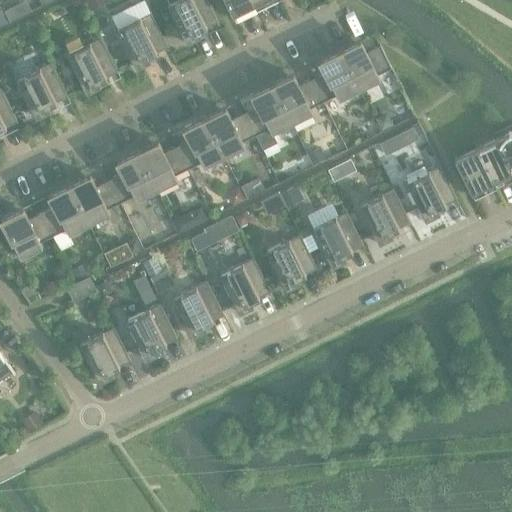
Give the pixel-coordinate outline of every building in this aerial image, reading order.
[(207,0),(176,0),(168,4),(188,44),(202,37),(200,31),(219,22),(207,0)] [(252,0),(225,0),(236,20),(257,9),(252,0)] [(252,0),(257,9),(275,0),(252,0)] [(16,5),(5,11),(10,22),(21,16),(16,5)] [(169,47),(152,13),(118,29),(137,69),(152,61),(149,56),(169,47)] [(119,72),(102,37),(68,54),(87,94),(102,86),(99,81),(119,72)] [(361,41),(341,51),(360,90),(379,80),(380,81),(381,81),(378,75),(392,68),(381,45),(367,52),(361,41)] [(326,72),(313,79),(327,107),(324,101),(337,95),(340,101),(341,100),(341,99),(360,90),(341,51),(320,61),(326,72)] [(68,97),(51,62),(18,79),(37,119),(52,111),(49,106),(68,97)] [(294,74),(273,84),(293,123),(312,113),(312,115),(314,114),(311,108),(323,102),(326,108),(327,107),(313,79),(300,86),(294,74)] [(259,106),(245,113),(259,141),(264,150),(265,149),(278,143),(273,134),(274,134),(273,133),(293,123),(273,84),(253,95),(259,106)] [(0,130),(18,121),(1,87),(0,87),(0,136),(1,136),(0,133),(0,130)] [(226,108),(206,118),(225,157),(244,147),(245,148),(246,148),(243,142),(256,136),(259,142),(259,141),(245,113),(232,119),(226,108)] [(388,113),(376,119),(382,131),(394,125),(388,113)] [(191,139),(178,146),(192,174),(189,168),(202,162),(205,168),(206,167),(205,166),(225,157),(206,118),(185,128),(191,139)] [(509,131),(497,137),(511,167),(511,130),(511,131),(509,131)] [(396,135),(380,143),(386,155),(402,147),(396,135)] [(511,167),(497,137),(476,147),(496,187),(511,178),(511,167)] [(159,141),(138,151),(157,190),(177,180),(177,182),(178,181),(176,175),(188,169),(191,175),(192,174),(178,146),(164,153),(159,141)] [(476,147),(455,158),(474,197),(496,187),(476,147)] [(321,148),(309,153),(314,165),(326,159),(321,148)] [(123,173),(110,180),(124,208),(125,208),(122,202),(135,196),(137,201),(139,201),(138,200),(157,190),(138,151),(118,162),(123,173)] [(339,164),(328,170),(334,181),(345,175),(339,164)] [(440,165),(439,166),(407,182),(426,221),(441,214),(438,209),(457,199),(440,165)] [(91,175),(71,185),(90,224),(109,214),(110,215),(111,215),(108,209),(121,203),(123,208),(124,208),(110,180),(97,186),(91,175)] [(56,207),(43,213),(57,241),(54,235),(67,229),(70,235),(71,234),(70,233),(90,224),(71,185),(50,195),(56,207)] [(232,191),(229,198),(233,206),(246,200),(240,187),(232,191)] [(294,187),(281,193),(288,207),(301,201),(294,187)] [(411,222),(394,188),(360,205),(380,244),(394,237),(392,232),(411,222)] [(24,208),(17,212),(2,219),(22,259),(23,258),(22,257),(42,247),(42,249),(43,248),(41,242),(53,236),(56,242),(57,241),(43,213),(29,220),(24,208)] [(246,211),(235,216),(240,227),(247,224),(249,217),(246,211)] [(364,246),(347,211),(313,228),(333,268),(348,260),(345,255),(364,246)] [(182,215),(172,220),(179,233),(193,226),(189,217),(182,215)] [(206,232),(192,239),(198,251),(212,244),(206,232)] [(318,269),(301,234),(267,251),(286,291),(301,283),(298,278),(318,269)] [(131,241),(129,246),(133,255),(144,249),(138,237),(131,241)] [(116,248),(105,254),(111,267),(123,261),(116,248)] [(156,256),(143,262),(151,278),(164,271),(156,256)] [(271,292),(254,258),(220,274),(240,314),(254,307),(252,301),(271,292)] [(85,265),(74,271),(78,280),(89,274),(85,265)] [(145,275),(134,281),(140,293),(151,287),(145,275)] [(90,277),(68,288),(74,301),(96,290),(90,277)] [(107,281),(96,287),(101,298),(112,292),(107,281)] [(225,315),(208,281),(174,297),(193,337),(208,330),(205,324),(225,315)] [(26,286),(21,290),(29,303),(41,297),(37,292),(26,286)] [(178,338),(161,304),(127,321),(147,360),(161,353),(159,348),(178,338)] [(131,361),(114,327),(81,344),(91,365),(100,383),(115,376),(112,371),(131,361)] [(0,351),(0,381),(13,372),(15,374),(16,373),(0,351)] [(37,413),(25,421),(32,431),(44,423),(37,413)]
